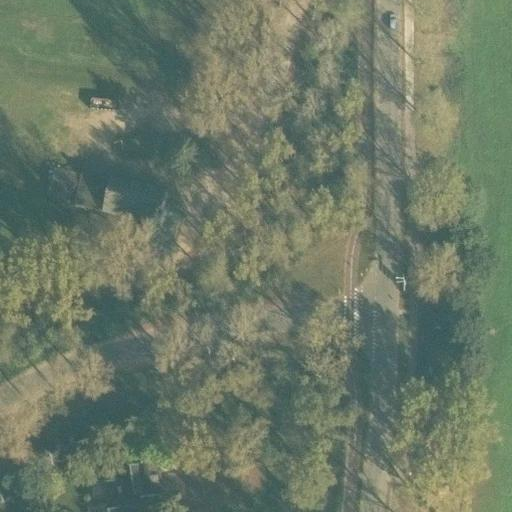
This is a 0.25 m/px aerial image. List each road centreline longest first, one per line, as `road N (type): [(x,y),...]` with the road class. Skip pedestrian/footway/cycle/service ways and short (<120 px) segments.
road 1 (unclassified): [(0,401),(80,362),(177,338),(289,318),(386,316)]
road 2 (unknown): [(267,106),(201,236),(0,297)]
road 3 (unclassified): [(385,0),(386,316)]
road 4 (unclassified): [(386,316),(371,511)]
